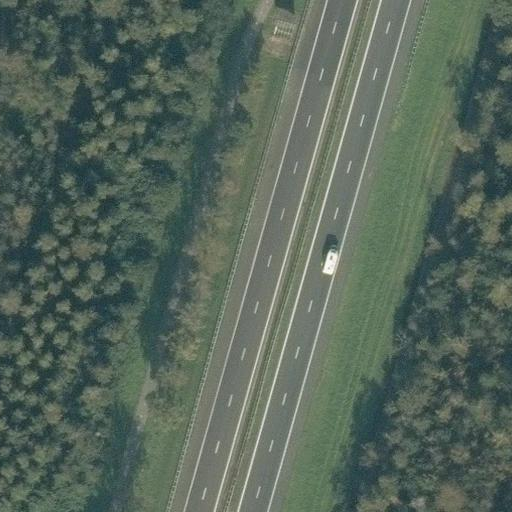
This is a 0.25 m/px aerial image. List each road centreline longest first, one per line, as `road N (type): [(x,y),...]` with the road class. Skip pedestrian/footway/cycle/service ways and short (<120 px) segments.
road 1 (motorway): [(342,0),(198,511)]
road 2 (motorway): [(251,511),(394,0)]
